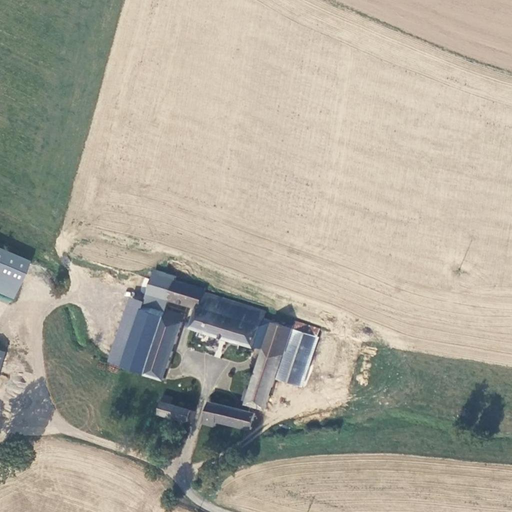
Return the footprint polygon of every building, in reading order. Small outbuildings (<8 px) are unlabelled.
[(144,294),(167,301),(171,285),(172,285),(177,268),(165,264),(162,274),(150,271),(153,264),(66,234),(61,249),(148,278),(143,294),(144,294)] [(20,266),(0,260),(0,287),(13,292),(20,266)] [(261,322),(263,314),(230,304),(201,296),(202,292),(201,292),(172,285),(171,285),(167,301),(193,311),(188,331),(251,351),(252,348),(261,322)] [(0,297),(10,300),(13,292),(0,287),(0,297)] [(140,314),(161,321),(163,313),(167,301),(144,294),(141,306),(138,313),(140,314)] [(131,302),(128,300),(107,363),(120,369),(121,366),(110,362),(131,302)] [(121,366),(140,314),(138,313),(141,306),(131,302),(110,362),(121,366)] [(181,319),(163,313),(161,321),(141,377),(152,381),(160,383),(181,319)] [(161,321),(140,314),(121,366),(120,369),(120,370),(141,377),(161,321)] [(252,348),(262,352),(271,327),(261,322),(252,348)] [(316,331),(293,324),(290,333),(314,340),(316,331)] [(263,412),(274,381),(290,333),(271,327),(262,352),(248,393),(242,391),(238,403),(242,404),(242,405),(263,412)] [(314,340),(290,333),(274,381),(298,388),(314,340)] [(161,399),(160,405),(169,408),(169,402),(161,399)] [(169,408),(160,405),(157,417),(186,424),(188,414),(169,408)] [(206,406),(201,427),(210,429),(212,424),(247,433),(251,417),(206,406)]
